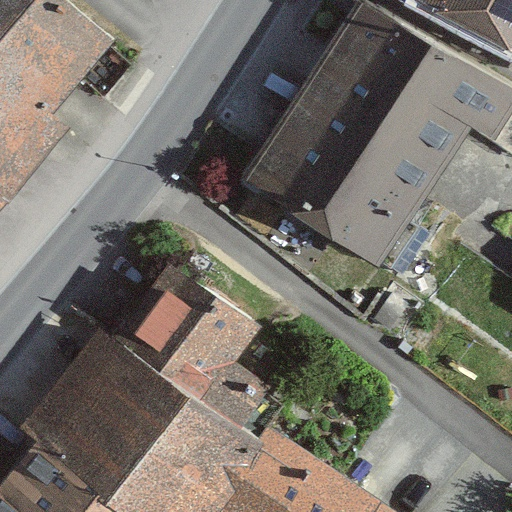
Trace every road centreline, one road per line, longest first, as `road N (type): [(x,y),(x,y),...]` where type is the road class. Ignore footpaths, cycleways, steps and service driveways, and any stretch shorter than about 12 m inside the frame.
road 1 (residential): [(125,186),(219,235),(511,461)]
road 2 (secondary): [(248,0),(125,186)]
road 3 (secondary): [(125,186),(0,334)]
